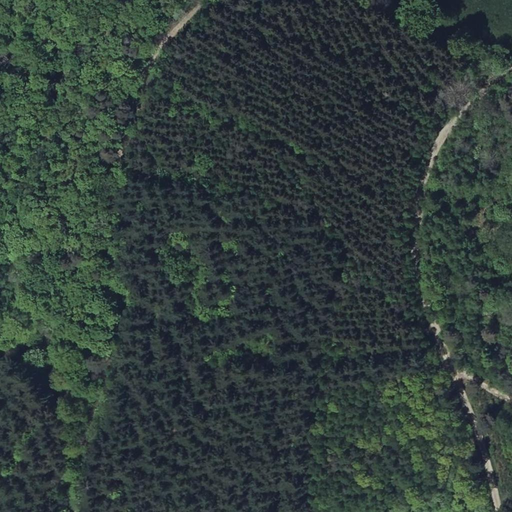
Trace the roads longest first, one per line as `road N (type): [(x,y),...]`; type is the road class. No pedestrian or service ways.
road 1 (track): [(205,0),(167,34),(125,115),(112,186),(107,334),(67,479),(71,511)]
road 2 (track): [(499,511),(460,375),(421,288),(418,224),(441,134),(511,71)]
